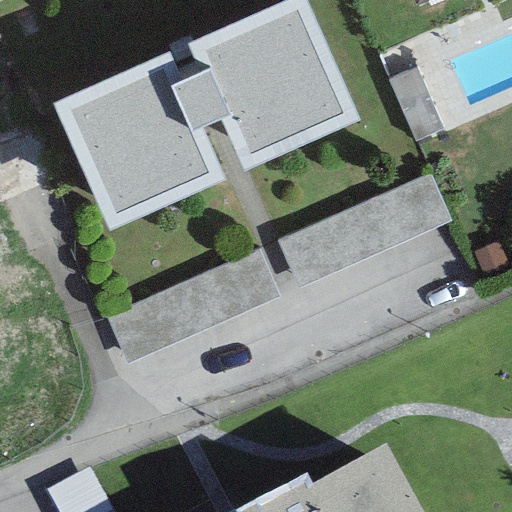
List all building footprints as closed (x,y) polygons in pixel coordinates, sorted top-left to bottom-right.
[(305,0),(260,0),(54,95),(110,216),(360,111),(305,0)] [(30,130),(0,144),(0,207),(54,182),(30,130)] [(445,195),(138,299),(154,345),(460,242),(445,195)] [(411,511),(386,464),(313,504),(307,492),(269,511),(411,511)] [(112,511),(97,481),(55,502),(59,511),(112,511)]
